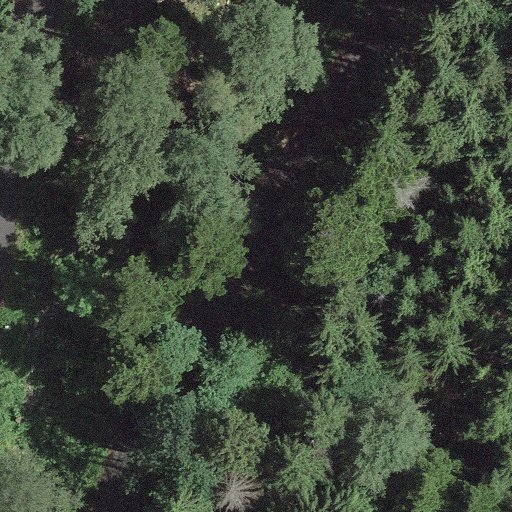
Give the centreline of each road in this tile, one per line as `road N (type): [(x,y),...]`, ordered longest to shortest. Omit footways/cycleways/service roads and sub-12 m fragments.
road 1 (unclassified): [(112,511),(150,405),(410,0)]
road 2 (unclassified): [(47,0),(0,214)]
